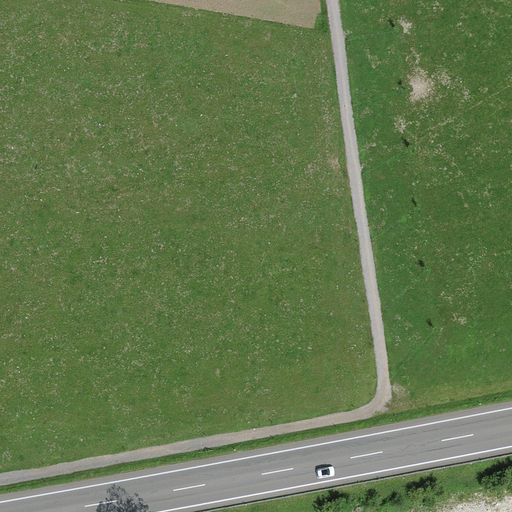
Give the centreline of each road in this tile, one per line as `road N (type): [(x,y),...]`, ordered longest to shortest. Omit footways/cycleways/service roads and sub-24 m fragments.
road 1 (track): [(334,0),(384,387),(376,403),(357,414),(0,479)]
road 2 (trunk): [(511,427),(50,511)]
road 3 (track): [(511,382),(406,404),(384,387)]
